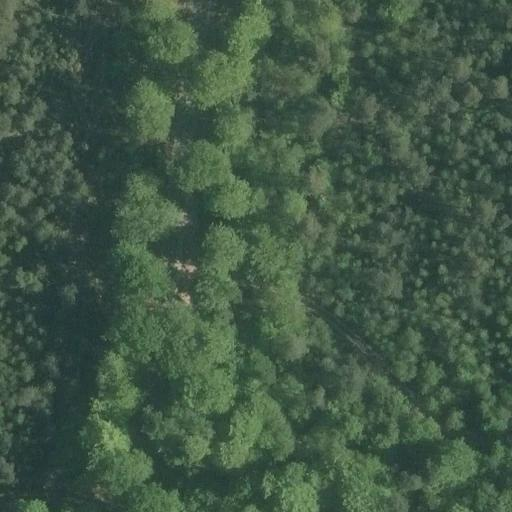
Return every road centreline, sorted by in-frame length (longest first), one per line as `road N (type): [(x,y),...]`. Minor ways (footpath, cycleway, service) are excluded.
road 1 (tertiary): [(138,511),(201,0)]
road 2 (track): [(511,441),(439,427),(384,363),(298,297),(170,264)]
road 3 (track): [(141,487),(0,500)]
